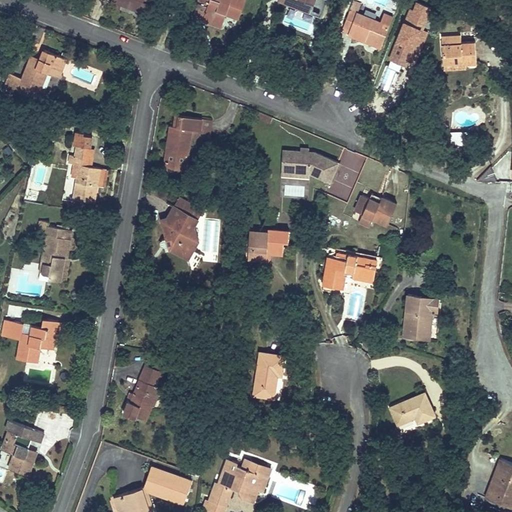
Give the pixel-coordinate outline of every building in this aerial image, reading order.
[(121,0),(119,8),(146,20),(149,12),(155,15),(160,0),(121,0)] [(205,0),(197,22),(227,35),(232,22),(245,27),(252,10),(228,1),(228,0),(205,0)] [(291,0),(289,0),(284,12),(315,24),(322,5),(327,7),(329,0),(312,0),(312,1),(310,0),(296,0),(296,2),(291,0)] [(414,0),(410,0),(389,61),(407,67),(409,59),(416,62),(422,45),(418,43),(431,6),(414,0)] [(149,12),(146,20),(152,22),(155,15),(149,12)] [(351,45),(371,53),(373,50),(385,56),(393,37),(354,22),(346,41),(352,43),(351,45)] [(451,47),(453,73),(471,71),(472,75),(482,74),(480,53),(468,54),(467,46),(451,47)] [(33,67),(25,64),(18,80),(8,76),(3,89),(29,100),(32,92),(36,93),(42,79),(53,83),(61,64),(38,54),(35,62),(33,67)] [(27,58),(25,64),(33,67),(35,62),(27,58)] [(471,71),(453,73),(453,80),(472,78),(472,75),(471,71)] [(32,92),(29,100),(37,103),(40,95),(36,93),(32,92)] [(166,136),(161,167),(175,169),(174,175),(182,176),(183,169),(180,169),(182,161),(184,161),(186,149),(187,140),(196,141),(198,129),(171,126),(170,136),(166,136)] [(195,149),(196,141),(187,140),(186,149),(195,149)] [(335,188),(343,168),(320,158),(314,157),(313,160),(308,159),(305,156),(288,155),(287,166),(294,167),(293,177),(314,178),(335,188)] [(65,161),(63,171),(73,172),(68,206),(90,209),(96,174),(82,172),(83,164),(65,161)] [(294,167),(287,166),(285,180),(314,183),(314,178),(293,177),(294,167)] [(387,207),(389,201),(378,197),(376,203),(387,207)] [(395,229),(404,207),(389,201),(387,207),(376,203),(369,199),(362,216),(370,219),(367,226),(377,231),(380,223),(395,229)] [(169,251),(181,258),(187,248),(193,251),(198,241),(188,235),(199,214),(176,201),(163,224),(159,225),(165,241),(169,241),(172,246),(169,251)] [(47,229),(39,274),(48,276),(48,281),(59,283),(63,262),(66,262),(71,234),(47,229)] [(251,251),(250,260),(267,262),(268,253),(285,255),(286,246),(291,246),(293,235),(271,232),(271,234),(254,232),(253,242),(260,242),(258,252),(251,251)] [(187,248),(181,258),(187,261),(193,251),(187,248)] [(327,290),(345,293),(348,275),(355,277),(355,279),(366,281),(366,284),(375,285),(377,269),(368,268),(368,264),(348,260),(339,259),(338,262),(332,261),(327,290)] [(411,299),(406,340),(443,343),(447,302),(411,299)] [(4,320),(1,336),(20,340),(16,359),(36,363),(39,349),(53,351),(57,331),(33,327),(32,334),(23,333),(23,324),(4,320)] [(274,404),(277,384),(275,384),(276,381),(282,382),(285,362),(261,358),(254,401),(274,404)] [(128,402),(123,416),(135,420),(137,417),(145,420),(151,406),(153,406),(157,395),(154,394),(156,388),(154,386),(159,374),(143,368),(130,403),(128,402)] [(427,395),(394,410),(400,426),(418,418),(421,424),(436,418),(427,395)] [(34,444),(35,428),(45,429),(46,419),(9,415),(8,425),(11,425),(9,445),(21,447),(19,462),(39,464),(41,444),(34,444)] [(218,484),(211,505),(226,510),(235,485),(243,487),(241,491),(244,498),(255,501),(259,489),(264,490),(268,477),(264,476),(267,467),(253,462),(249,471),(238,467),(239,464),(228,460),(220,484),(218,484)] [(511,463),(506,461),(490,500),(511,508),(511,463)] [(146,490),(148,494),(184,508),(193,486),(153,471),(146,490)] [(146,490),(117,499),(120,511),(153,511),(148,494),(146,490)]
